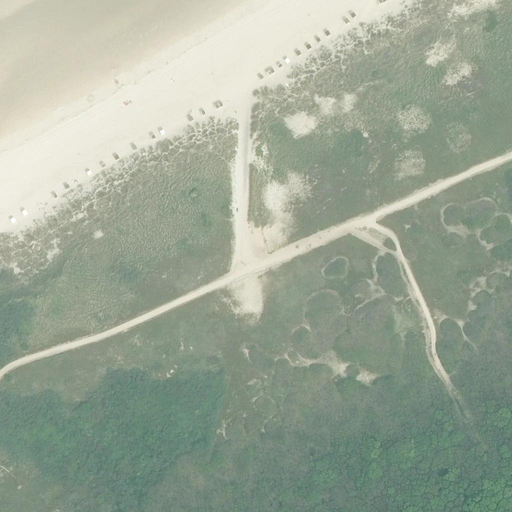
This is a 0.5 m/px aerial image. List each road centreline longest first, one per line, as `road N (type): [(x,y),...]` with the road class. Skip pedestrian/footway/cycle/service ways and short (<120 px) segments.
road 1 (track): [(0,368),(111,331),(342,227)]
road 2 (unknown): [(472,511),(465,417),(436,370),(397,258),(342,227)]
road 3 (track): [(366,218),(511,153)]
road 4 (track): [(249,268),(242,250),(242,136)]
